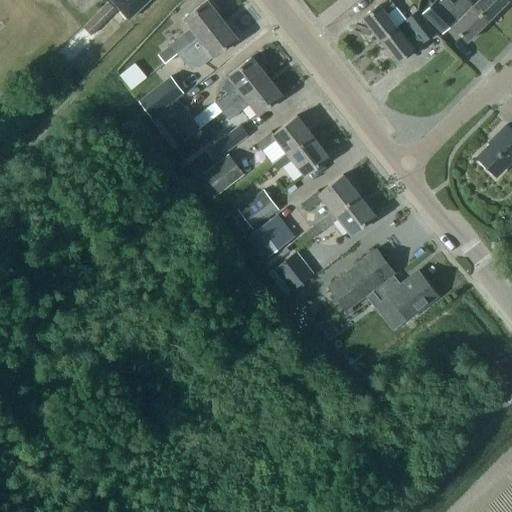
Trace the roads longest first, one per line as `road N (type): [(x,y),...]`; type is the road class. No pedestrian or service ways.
road 1 (track): [(0,175),(175,0)]
road 2 (tertiary): [(405,173),(269,0)]
road 3 (tertiary): [(511,309),(405,173)]
road 4 (residential): [(405,173),(511,67)]
